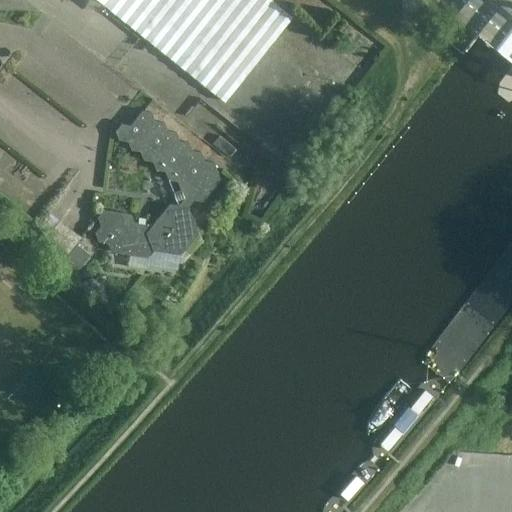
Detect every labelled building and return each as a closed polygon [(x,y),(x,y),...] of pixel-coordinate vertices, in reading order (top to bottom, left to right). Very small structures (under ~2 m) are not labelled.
[(97,0),(224,102),(293,17),(271,0),(97,0)] [(498,83),(497,95),(508,104),(511,101),(511,61),(507,68),(509,70),(498,83)] [(111,254),(136,257),(148,258),(154,251),(182,255),(199,233),(190,207),(195,200),(204,202),(221,180),(214,162),(206,161),(202,152),(193,151),(190,142),(180,141),(177,132),(168,131),(165,122),(155,121),(152,113),(143,111),(131,126),(122,124),(116,132),(120,140),(129,141),(132,150),(141,151),(144,160),(153,161),(157,170),(166,171),(170,180),(179,181),(185,198),(179,205),(171,204),(153,225),(136,223),(132,213),(104,210),(98,218),(101,226),(95,234),(99,243),(108,245),(111,254)] [(213,144),(229,157),(235,149),(219,136),(213,144)] [(73,252),(63,265),(76,275),(87,262),(73,252)]
